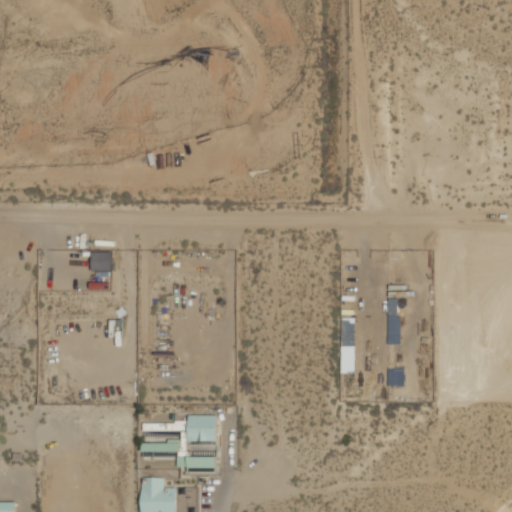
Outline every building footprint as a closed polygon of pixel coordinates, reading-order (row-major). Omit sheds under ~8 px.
[(92,268),(112,268),(112,250),(92,250),(92,268)] [(342,318),(342,369),(355,369),(355,318),(342,318)] [(144,421),(144,438),(155,438),(155,430),(182,430),(182,440),(144,440),(144,458),(179,457),(179,466),(188,466),(188,473),(217,473),(217,454),(189,455),(189,441),(217,440),(216,413),(188,414),(188,420),(144,421)] [(165,476),(143,475),(143,511),(177,511),(177,486),(165,486),(165,476)] [(16,511),(16,501),(0,501),(0,511),(16,511)]
